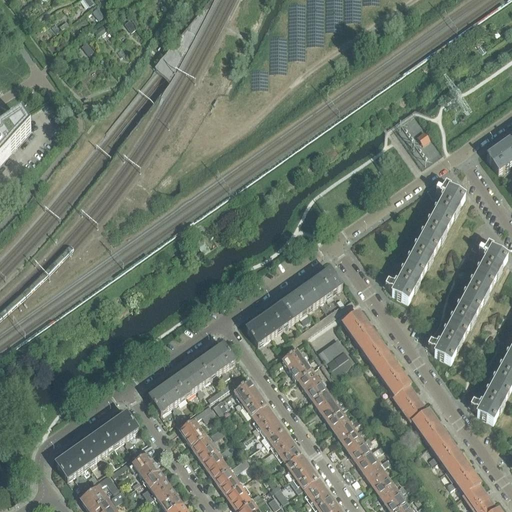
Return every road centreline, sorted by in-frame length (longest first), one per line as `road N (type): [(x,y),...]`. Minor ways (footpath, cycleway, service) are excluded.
road 1 (residential): [(511,498),(333,243)]
road 2 (residential): [(221,323),(354,511)]
road 3 (residential): [(333,243),(459,155)]
road 4 (residential): [(209,511),(124,391)]
road 5 (residential): [(43,493),(38,468),(47,444),(124,391)]
road 6 (residential): [(221,323),(333,243)]
road 7 (unclassified): [(0,228),(81,126)]
